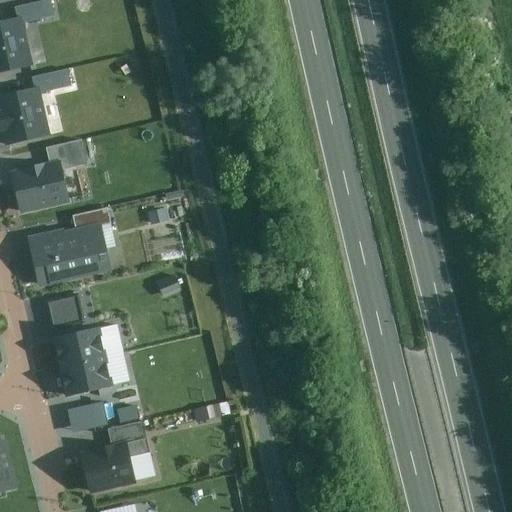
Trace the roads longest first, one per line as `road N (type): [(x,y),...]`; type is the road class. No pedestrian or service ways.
road 1 (motorway): [(304,0),(425,511)]
road 2 (motorway): [(488,511),(368,0)]
road 3 (residential): [(56,511),(27,390)]
